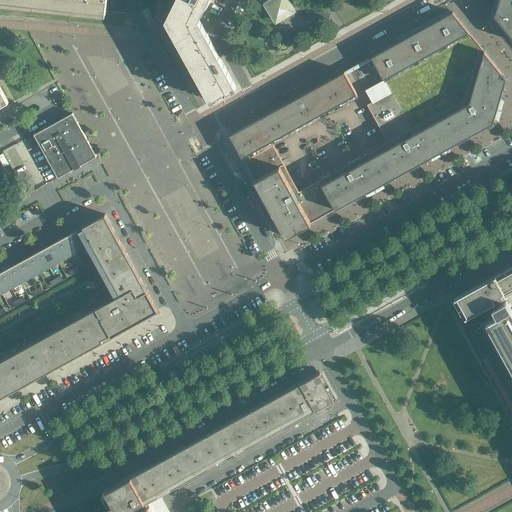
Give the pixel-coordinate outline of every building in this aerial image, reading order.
[(106,10),(106,9),(107,0),(9,0),(19,1),(106,10)] [(107,0),(106,9),(125,11),(126,0),(107,0)] [(178,0),(175,8),(171,15),(170,20),(214,99),(214,100),(235,89),(234,88),(196,18),(203,2),(206,3),(207,1),(207,0),(178,0)] [(293,10),(287,0),(272,0),(266,4),(276,21),(293,10)] [(511,0),(498,0),(494,15),(505,28),(511,36),(511,0)] [(382,96),(373,101),(372,102),(367,104),(388,142),(299,191),(297,188),(284,165),(284,164),(283,162),(273,143),(270,138),(342,99),(356,91),(345,72),(345,71),(344,71),(344,72),(328,80),(233,133),(230,134),(235,143),(241,154),(243,158),(243,159),(246,164),(247,166),(255,181),(286,236),(310,223),(335,209),(428,158),(479,130),(493,122),(506,78),(484,50),(480,46),(473,36),(469,32),(453,11),(420,29),(398,41),(372,56),(371,56),(372,57),(384,79),(387,84),(391,91),(382,96)] [(329,22),(330,15),(306,13),(305,20),(329,22)] [(0,107),(9,102),(0,86),(0,107)] [(97,156),(78,122),(73,113),(52,124),(34,134),(58,177),(73,169),(74,169),(81,165),(82,165),(97,156)] [(0,397),(65,362),(64,360),(68,357),(72,355),(73,357),(132,325),(131,323),(133,322),(135,320),(136,322),(158,310),(105,214),(78,229),(88,246),(87,246),(117,300),(108,304),(107,302),(98,307),(95,308),(69,322),(66,324),(58,329),(58,330),(50,334),(50,333),(41,338),(38,340),(3,359),(0,360),(0,397)] [(88,246),(78,229),(68,235),(78,252),(87,246),(88,246)] [(78,252),(68,235),(59,240),(68,257),(78,252)] [(68,257),(59,240),(49,245),(59,262),(68,257)] [(59,262),(49,245),(40,250),(49,267),(59,262)] [(49,267),(40,250),(30,255),(40,273),(49,267)] [(40,273),(30,255),(21,261),(30,278),(40,273)] [(30,278),(21,261),(11,266),(21,283),(30,278)] [(495,274),(494,275),(455,296),(456,297),(465,314),(466,316),(468,315),(476,310),(476,311),(478,314),(492,306),(498,304),(504,300),(504,299),(505,299),(504,298),(503,296),(505,295),(511,290),(511,265),(504,269),(503,270),(495,274)] [(21,283),(11,266),(2,271),(11,288),(21,283)] [(11,288),(2,271),(0,272),(0,289),(2,293),(11,288)] [(511,305),(510,303),(506,303),(504,300),(498,304),(492,306),(494,309),(497,314),(491,318),(486,320),(485,321),(483,322),(511,375),(511,305)] [(511,403),(487,358),(483,360),(511,412),(511,403)] [(188,444),(162,458),(132,475),(145,499),(175,482),(176,484),(179,488),(185,485),(310,416),(336,401),(334,397),(332,395),(320,372),(319,371),(300,382),(297,384),(273,397),(246,412),(241,415),(236,417),(231,420),(212,430),(188,444)] [(132,475),(106,489),(106,491),(113,502),(118,511),(139,511),(146,508),(149,507),(145,499),(132,475)]
